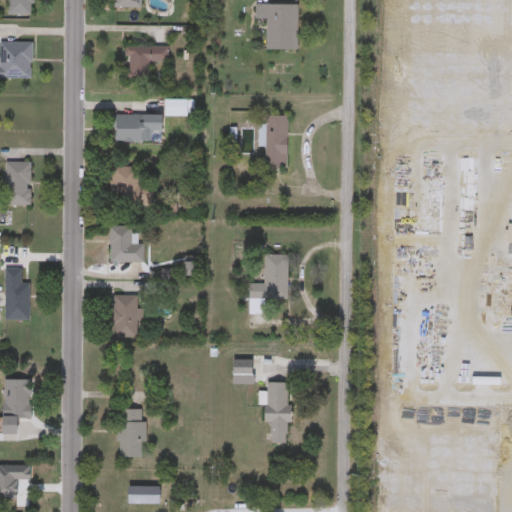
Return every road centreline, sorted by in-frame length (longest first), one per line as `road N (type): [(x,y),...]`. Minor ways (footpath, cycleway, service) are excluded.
road 1 (residential): [(352,0),(343,511)]
road 2 (residential): [(76,0),(71,511)]
